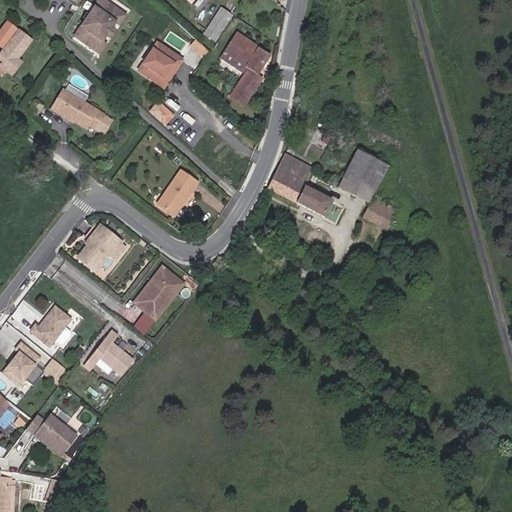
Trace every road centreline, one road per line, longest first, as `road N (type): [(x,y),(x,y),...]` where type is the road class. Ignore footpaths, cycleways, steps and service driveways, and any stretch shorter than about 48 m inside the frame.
road 1 (residential): [(100,204),(192,253),(233,226),(268,158),(301,0)]
road 2 (residential): [(0,307),(66,219),(100,204)]
road 3 (residential): [(100,204),(88,178),(0,115)]
